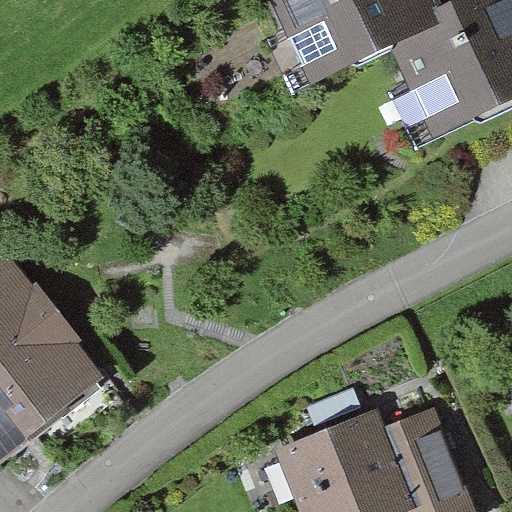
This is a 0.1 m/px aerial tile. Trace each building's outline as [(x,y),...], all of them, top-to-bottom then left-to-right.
[(297,137),(391,96),(445,70),(411,0),(334,0),(251,36),(297,137)] [(511,39),(445,70),(391,96),(436,194),(511,158),(511,39)] [(0,500),(122,406),(58,324),(37,341),(0,294),(0,500)] [(475,511),(427,393),(369,417),(403,503),(392,507),(394,511),(475,511)] [(403,503),(369,417),(276,454),(299,511),(380,511),(392,507),(403,503)]
